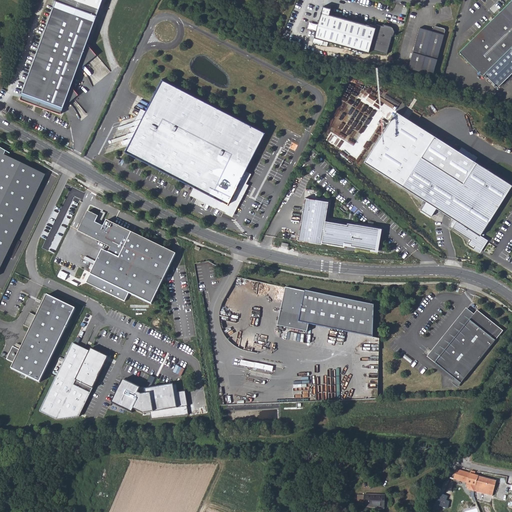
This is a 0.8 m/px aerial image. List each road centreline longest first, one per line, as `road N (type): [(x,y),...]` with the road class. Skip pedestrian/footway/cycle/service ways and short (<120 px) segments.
road 1 (tertiary): [(0,122),(221,240),(331,267),(465,274),(511,298)]
road 2 (track): [(459,462),(448,453),(219,437)]
road 3 (track): [(219,437),(194,274)]
